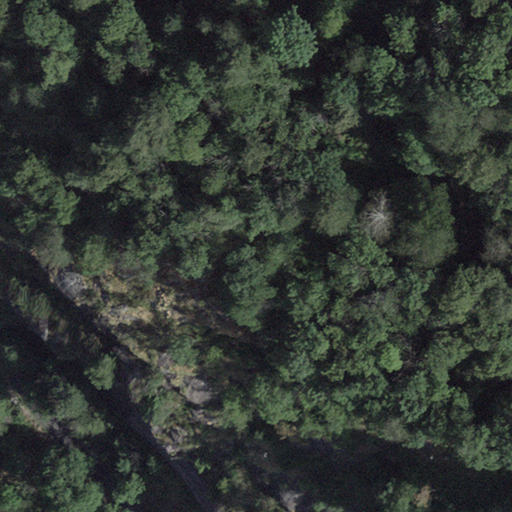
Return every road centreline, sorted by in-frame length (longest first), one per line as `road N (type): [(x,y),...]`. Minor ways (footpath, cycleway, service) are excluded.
road 1 (unclassified): [(0,312),(133,415),(212,511)]
road 2 (unclassified): [(139,511),(34,411),(0,351)]
